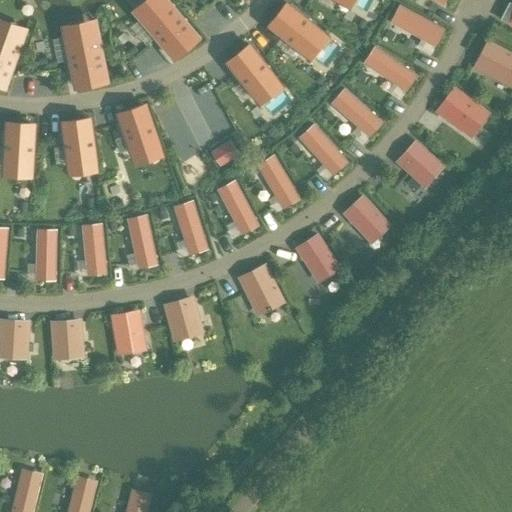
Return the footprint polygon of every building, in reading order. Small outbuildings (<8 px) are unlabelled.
[(172,56),(196,35),(166,0),(160,0),(140,18),(161,43),(160,44),(166,51),(167,50),(172,56)] [(319,29),(288,4),(270,26),(276,30),(275,32),(281,36),(282,35),(301,50),(319,29)] [(399,5),(390,22),(432,44),(441,27),(399,5)] [(511,8),(507,6),(501,18),(511,23),(511,8)] [(0,83),(4,85),(21,38),(0,30),(0,83)] [(106,79),(96,30),(64,36),(71,68),(70,69),(71,77),(73,77),(74,85),(106,79)] [(511,85),(511,82),(511,55),(489,43),(477,66),(511,85)] [(253,94),(275,77),(250,46),(239,54),(228,63),(232,69),(231,70),(236,76),(237,75),(253,94)] [(374,46),(364,62),(402,89),(413,73),(374,46)] [(379,120),(344,89),(331,103),(366,134),(379,120)] [(455,90),(439,111),(469,133),(485,112),(455,90)] [(145,107),(119,115),(120,120),(119,121),(121,128),(123,127),(131,153),(158,144),(145,107)] [(76,122),(62,123),(63,131),(61,131),(62,138),(64,138),(67,163),(95,159),(89,120),(76,122)] [(33,125),(5,124),(5,131),(3,131),(3,138),(5,138),(3,164),(31,165),(33,125)] [(313,124),(299,137),(330,171),(344,159),(313,124)] [(228,142),(209,154),(218,168),(237,156),(228,142)] [(440,164),(415,142),(397,161),(422,184),(440,164)] [(297,195),(273,155),(257,164),(281,205),(297,195)] [(217,189),(239,231),(256,222),(234,180),(217,189)] [(387,224),(362,196),(344,213),(370,240),(387,224)] [(174,206),(188,251),(206,245),(192,200),(174,206)] [(137,265),(156,260),(146,215),(127,219),(137,265)] [(87,272),(105,270),(101,223),(82,225),(87,272)] [(41,229),(40,276),(55,276),(56,230),(41,229)] [(337,265),(317,235),(297,248),(317,279),(337,265)] [(265,267),(240,279),(257,312),(266,307),(267,309),(282,302),(265,267)] [(175,339),(188,335),(187,333),(200,330),(192,300),(166,307),(175,339)] [(112,317),(118,351),(144,346),(138,313),(112,317)] [(0,356),(11,357),(12,354),(25,355),(27,324),(0,322),(0,326),(0,356)] [(68,355),(81,354),(79,322),(52,324),(55,358),(68,357),(68,355)] [(31,511),(40,476),(22,471),(11,511),(31,511)] [(87,511),(95,483),(76,478),(67,511),(87,511)] [(131,492),(125,511),(145,511),(149,496),(131,492)]
